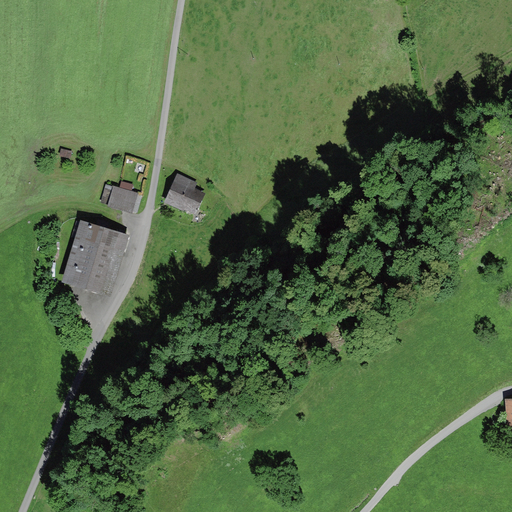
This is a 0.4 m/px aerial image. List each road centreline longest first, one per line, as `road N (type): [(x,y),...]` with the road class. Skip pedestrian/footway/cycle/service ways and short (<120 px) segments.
road 1 (residential): [(184,0),(140,253),(87,356),(25,511)]
road 2 (track): [(363,511),(413,457),(511,392)]
